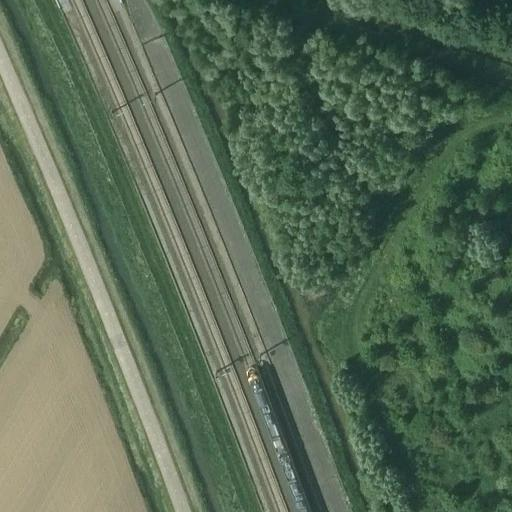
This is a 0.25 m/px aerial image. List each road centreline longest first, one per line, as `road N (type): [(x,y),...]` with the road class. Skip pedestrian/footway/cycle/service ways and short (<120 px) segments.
road 1 (track): [(250,511),(40,0)]
road 2 (track): [(418,511),(357,366),(352,311),(443,152),(478,124),(511,118)]
